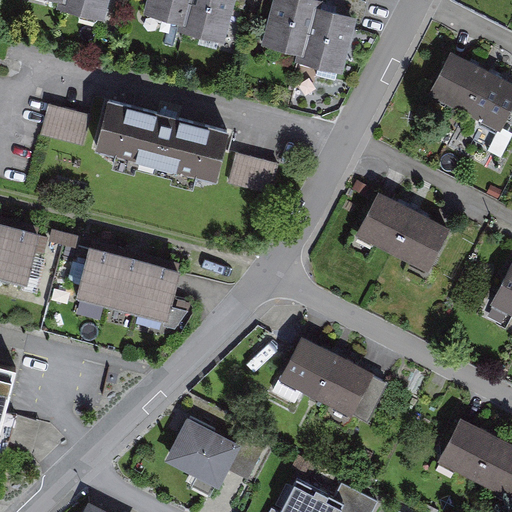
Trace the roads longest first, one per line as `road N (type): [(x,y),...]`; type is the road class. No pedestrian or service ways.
road 1 (residential): [(16,52),(345,142)]
road 2 (residential): [(271,275),(178,377),(78,465)]
road 3 (residential): [(511,399),(271,275)]
road 4 (residential): [(415,2),(345,142)]
road 5 (residential): [(345,142),(271,275)]
